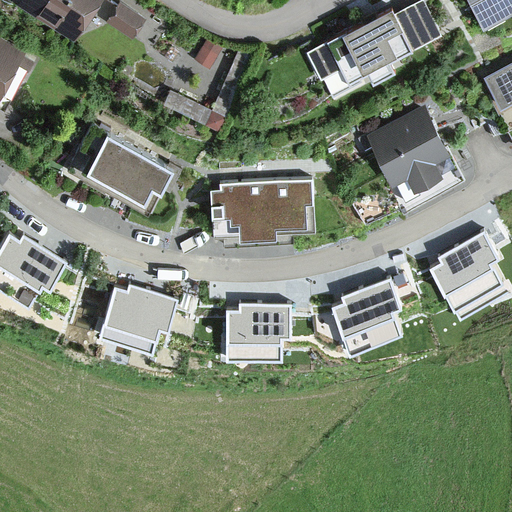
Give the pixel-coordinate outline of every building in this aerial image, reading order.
[(93,0),(15,0),(12,5),(62,42),(93,0)] [(413,0),(398,0),(297,55),(321,99),(434,36),(413,0)] [(511,0),(472,0),(484,22),(511,7),(511,0)] [(138,22),(115,8),(103,28),(127,42),(138,22)] [(0,96),(28,52),(0,35),(0,96)] [(511,61),(480,77),(503,128),(511,124),(511,61)] [(416,109),(356,138),(379,188),(440,159),(416,109)] [(171,166),(108,132),(90,166),(145,196),(153,182),(160,186),(171,166)] [(315,225),(311,177),(224,184),(224,189),(213,190),(216,233),(315,225)] [(483,236),(441,258),(445,264),(433,270),(455,310),(500,285),(489,264),(496,260),(483,236)] [(11,237),(0,255),(0,288),(29,306),(42,284),(49,289),(65,264),(24,239),(21,243),(11,237)] [(399,309),(389,283),(345,299),(348,306),(335,310),(351,354),(399,337),(390,312),(399,309)] [(176,302),(131,288),(129,295),(117,291),(103,337),(151,353),(159,329),(167,331),(176,302)] [(289,307),(242,307),(242,314),(230,314),(230,360),(280,360),(280,338),(288,338),(289,307)]
